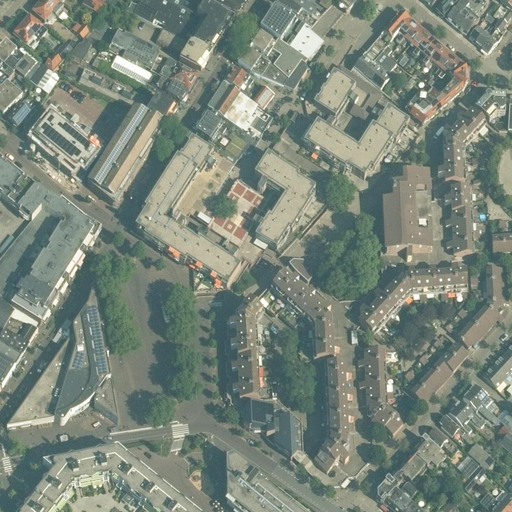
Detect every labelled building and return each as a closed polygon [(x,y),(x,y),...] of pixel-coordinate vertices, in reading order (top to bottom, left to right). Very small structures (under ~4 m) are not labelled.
[(58,20),(63,14),(60,12),(63,8),(60,6),(53,0),(44,0),(41,4),(53,14),(52,15),(58,20)] [(108,5),(107,5),(99,1),(97,0),(85,0),(82,6),(101,17),(108,5)] [(162,31),(211,55),(212,56),(235,21),(193,0),(150,0),(148,5),(139,4),(133,17),(162,31)] [(207,0),(215,4),(217,5),(224,9),(231,12),(232,13),(234,14),(240,13),(247,0),(207,0)] [(279,0),(276,5),(290,15),(291,14),(297,18),(296,20),(302,25),(310,32),(313,28),(317,24),(321,20),(323,18),(315,13),(316,13),(307,5),(300,0),(279,0)] [(300,0),(307,5),(316,13),(315,13),(323,18),(325,15),(329,11),(334,7),(336,4),(331,0),(300,0)] [(331,0),(336,4),(346,12),(348,14),(360,0),(331,0)] [(425,0),(423,3),(431,9),(439,0),(425,0)] [(452,0),(450,2),(446,2),(436,13),(443,20),(454,9),(462,0),(452,0)] [(466,11),(471,3),(467,0),(464,0),(459,6),(446,22),(452,27),(466,11)] [(511,11),(511,0),(502,0),(500,4),(511,11)] [(466,38),(479,22),(474,18),(486,4),(483,1),(478,7),(472,16),(458,32),(466,38)] [(475,7),(471,3),(466,11),(452,27),(458,32),(472,16),(478,7),(476,5),(475,7)] [(52,15),(53,14),(41,4),(33,13),(44,24),(52,15)] [(334,7),(329,11),(339,20),(343,15),(334,7)] [(481,51),(488,56),(498,45),(503,36),(502,35),(505,31),(503,30),(511,17),(500,9),(492,19),(493,19),(499,24),(494,31),(496,33),(493,36),(491,39),(481,51)] [(264,28),(262,32),(272,39),(271,40),(296,56),(308,64),(309,65),(323,46),(320,43),(309,33),(310,32),(302,25),(296,20),(294,22),(279,12),(278,11),(276,10),(274,13),(264,28)] [(329,11),(325,15),(336,24),(339,20),(329,11)] [(323,18),(321,20),(332,29),(336,24),(325,15),(323,18)] [(387,48),(397,36),(409,22),(401,15),(363,59),(354,68),(353,70),(362,78),(372,67),(381,55),(382,54),(383,53),(387,48)] [(22,26),(40,42),(47,33),(42,28),(30,17),(29,18),(27,18),(25,20),(25,22),(22,26)] [(491,25),(494,21),(488,17),(485,20),(491,25)] [(321,20),(317,24),(328,34),(332,29),(321,20)] [(109,27),(98,21),(88,35),(99,41),(109,27)] [(399,47),(416,28),(409,22),(397,36),(400,39),(396,44),(399,47)] [(317,24),(313,28),(324,38),(328,34),(317,24)] [(83,40),(91,31),(84,25),(76,34),(83,40)] [(15,34),(14,35),(30,49),(36,44),(37,45),(40,42),(22,26),(19,30),(17,30),(15,32),(15,34)] [(310,32),(309,33),(320,43),(324,38),(313,28),(310,32)] [(410,47),(422,33),(416,28),(399,47),(402,49),(407,44),(410,47)] [(475,45),(485,33),(483,32),(479,28),(469,40),(475,45)] [(203,68),(211,55),(162,31),(156,44),(180,56),(177,61),(200,73),(203,68)] [(178,68),(159,58),(157,52),(118,32),(108,52),(117,57),(135,67),(137,64),(151,71),(150,73),(188,94),(198,78),(178,68)] [(412,57),(428,38),(422,33),(410,47),(413,49),(409,54),(412,57)] [(491,39),(493,36),(490,33),(488,36),(485,33),(475,45),(481,51),(491,39)] [(244,56),(238,66),(246,71),(247,72),(254,77),(283,89),(293,94),(307,72),(306,67),(308,64),(296,56),(271,40),(270,42),(268,41),(260,35),(259,34),(254,41),(250,48),(248,50),(247,52),(244,56)] [(423,58),(435,44),(428,38),(412,57),(415,60),(419,55),(423,58)] [(67,46),(73,51),(79,44),(74,39),(67,46)] [(31,83),(41,67),(38,64),(35,68),(5,43),(0,48),(0,64),(2,67),(7,71),(13,76),(15,73),(24,81),(29,85),(31,83)] [(79,44),(73,51),(68,57),(82,63),(89,49),(80,44),(79,44)] [(425,68),(441,49),(435,44),(423,58),(426,60),(422,66),(425,68)] [(73,51),(67,46),(56,58),(62,63),(68,57),(73,51)] [(392,52),(387,48),(383,53),(382,54),(387,58),(392,52)] [(436,68),(448,54),(441,49),(425,68),(428,71),(432,66),(436,68)] [(396,67),(387,58),(382,54),(381,55),(372,67),(383,76),(386,73),(389,75),(396,67)] [(438,79),(454,60),(448,54),(436,68),(439,71),(435,76),(438,79)] [(52,73),(61,63),(54,56),(45,67),(52,73)] [(152,76),(135,67),(117,57),(111,69),(146,88),(153,92),(155,91),(180,107),(187,95),(152,76)] [(448,79),(460,65),(454,60),(438,79),(441,82),(445,77),(448,79)] [(0,89),(1,90),(7,84),(14,76),(13,76),(7,71),(2,67),(0,64),(0,89)] [(463,75),(467,74),(463,67),(460,65),(448,79),(454,83),(455,85),(463,75)] [(49,95),(59,79),(48,73),(41,67),(31,83),(38,88),(49,95)] [(243,98),(246,93),(254,82),(235,70),(225,85),(243,98)] [(362,78),(353,70),(352,71),(345,83),(334,76),(314,107),(335,120),(349,98),(351,100),(349,104),(353,107),(349,114),(365,124),(383,95),(380,93),(362,78)] [(93,93),(99,81),(95,79),(96,76),(85,71),(81,80),(78,86),(93,93)] [(455,85),(463,91),(467,85),(468,76),(467,74),(463,75),(455,85)] [(93,93),(107,100),(114,85),(104,80),(103,82),(99,81),(93,93)] [(408,93),(413,87),(408,83),(405,87),(406,87),(404,90),(408,93)] [(447,105),(463,92),(463,91),(455,85),(454,83),(446,92),(443,90),(439,94),(442,97),(440,99),(447,105)] [(1,90),(0,90),(0,114),(3,117),(22,97),(9,86),(7,84),(1,90)] [(122,107),(128,94),(124,92),(125,90),(114,85),(107,100),(122,107)] [(251,105),(243,98),(225,85),(208,111),(209,111),(206,116),(223,128),(254,150),(274,120),(262,112),(251,105)] [(251,105),(262,112),(274,97),(263,89),(254,100),(251,105)] [(447,105),(440,99),(431,92),(428,95),(423,91),(421,94),(441,111),(447,105)] [(251,96),(246,93),(243,98),(251,105),(254,100),(250,98),(251,96)] [(134,113),(137,114),(144,99),(133,94),(132,96),(128,94),(122,107),(127,110),(128,110),(134,113)] [(418,97),(416,100),(421,105),(434,116),(441,111),(421,94),(418,97)] [(508,134),(509,100),(506,100),(506,97),(487,96),(474,110),(499,133),(508,134)] [(137,114),(166,128),(177,111),(157,98),(153,104),(144,99),(137,114)] [(412,103),(410,106),(428,122),(434,116),(421,105),(416,100),(415,100),(412,103)] [(100,108),(119,123),(127,111),(106,101),(100,108)] [(30,107),(24,103),(20,107),(8,121),(17,129),(35,107),(32,104),(30,107)] [(422,127),(428,122),(410,106),(404,113),(422,127)] [(394,144),(407,125),(408,123),(387,110),(374,130),(372,128),(357,151),(317,125),(314,129),(304,144),(303,146),(345,172),(346,172),(364,181),(371,172),(373,173),(392,142),(394,144)] [(115,209),(167,128),(166,128),(137,114),(134,113),(87,187),(115,209)] [(296,126),(300,120),(299,115),(296,113),(290,122),(292,124),(291,126),(294,127),(295,125),(296,126)] [(486,126),(471,113),(465,119),(461,115),(457,119),(461,123),(456,129),(471,143),(486,126)] [(233,168),(234,167),(237,162),(238,162),(242,156),(252,154),(254,150),(223,128),(206,116),(205,115),(194,133),(197,135),(193,141),(233,168)] [(91,154),(50,121),(49,122),(43,117),(27,137),(63,167),(79,179),(98,156),(93,152),(91,154)] [(300,141),(304,144),(314,129),(309,125),(300,141)] [(471,143),(456,129),(451,135),(446,131),(442,135),(447,140),(442,145),(443,159),(443,164),(464,164),(463,151),(471,143)] [(233,168),(193,141),(192,141),(157,196),(150,207),(147,212),(161,222),(164,217),(171,206),(173,202),(200,220),(201,219),(233,168)] [(493,151),(492,151),(498,156),(496,160),(495,164),(493,167),(493,171),(493,176),(494,182),(495,187),(497,191),(500,195),(494,202),(494,203),(499,197),(502,194),(504,192),(503,192),(502,190),(501,188),(500,187),(499,184),(498,182),(498,180),(498,178),(496,178),(495,178),(495,177),(494,177),(494,176),(495,175),(495,174),(496,174),(497,173),(497,170),(498,168),(498,166),(499,164),(499,163),(502,158),(500,158),(501,159),(498,163),(498,165),(497,168),(497,173),(496,173),(495,173),(494,174),(494,175),(494,176),(494,177),(495,179),(497,179),(497,181),(498,184),(499,187),(501,189),(503,192),(501,194),(499,193),(497,190),(495,186),(494,181),(494,177),(493,173),(494,169),(495,164),(496,161),(499,157),(499,156),(493,151)] [(305,211),(311,203),(308,201),(315,191),(297,180),(298,178),(267,158),(254,179),(284,198),(305,211)] [(37,190),(0,160),(0,198),(18,213),(19,212),(20,213),(19,214),(21,215),(30,223),(30,222),(32,223),(0,261),(0,296),(18,313),(40,327),(40,326),(41,327),(99,234),(61,203),(59,205),(50,200),(49,202),(48,201),(48,200),(39,193),(38,191),(37,192),(36,191),(37,190)] [(465,186),(464,175),(464,164),(443,164),(444,170),(444,173),(438,173),(438,179),(444,179),(444,187),(465,186)] [(411,259),(411,252),(432,252),(429,202),(428,176),(402,177),(402,179),(395,187),(391,187),(392,194),(386,194),(387,205),(382,205),(383,225),(384,256),(405,255),(406,260),(407,261),(410,261),(411,259)] [(259,217),(268,203),(237,183),(223,205),(233,212),(227,221),(217,214),(208,229),(239,249),(250,232),(244,228),(253,214),(259,217)] [(450,215),(478,214),(478,210),(471,211),(470,196),(477,195),(477,192),(449,193),(450,202),(444,202),(445,207),(450,207),(450,215)] [(291,234),(305,211),(284,198),(270,220),(268,219),(255,240),(257,241),(267,248),(276,253),(289,233),(291,234)] [(175,230),(161,222),(147,212),(135,231),(136,232),(137,236),(177,261),(179,263),(192,242),(190,240),(180,233),(183,229),(187,223),(178,217),(174,223),(173,225),(177,227),(175,230)] [(472,232),(472,225),(471,217),(478,217),(478,214),(450,215),(451,223),(445,224),(446,229),(451,229),(451,237),(479,235),(479,232),(472,232)] [(200,220),(198,224),(209,230),(212,226),(201,219),(200,220)] [(473,254),(473,247),(473,239),(479,239),(479,235),(451,237),(452,245),(446,245),(447,251),(452,250),(452,258),(480,257),(480,254),(473,254)] [(504,256),(511,255),(511,237),(503,238),(504,256)] [(492,256),(504,256),(503,238),(491,239),(492,256)] [(240,269),(199,242),(194,239),(192,242),(179,263),(185,266),(193,271),(226,292),(240,269)] [(264,253),(267,248),(257,241),(253,246),(264,253)] [(311,269),(303,262),(293,262),(288,267),(298,276),(307,285),(312,280),(311,269)] [(287,308),(301,292),(308,285),(307,285),(298,276),(288,267),(256,303),(258,305),(275,320),(278,317),(287,308)] [(451,275),(443,275),(444,302),(448,302),(447,295),(463,294),(463,301),(467,300),(466,274),(456,275),(456,267),(451,268),(451,275)] [(435,276),(435,268),(429,269),(429,276),(422,276),(423,303),(426,303),(426,296),(441,295),(441,302),(444,302),(443,275),(435,276)] [(413,276),(413,269),(407,269),(408,277),(402,277),(388,292),(408,310),(410,308),(405,303),(411,297),(419,296),(420,303),(423,303),(422,276),(413,276)] [(486,282),(504,282),(503,270),(486,271),(486,282)] [(487,293),(504,293),(504,282),(486,282),(487,293)] [(73,336),(7,430),(53,422),(54,422),(60,426),(61,426),(62,426),(63,426),(64,426),(65,425),(70,418),(77,415),(83,411),(89,406),(94,400),(97,402),(94,405),(94,406),(94,407),(94,408),(94,409),(95,410),(117,426),(94,288),(87,309),(73,329),(73,330),(73,332),(73,336)] [(301,292),(287,308),(297,317),(302,322),(317,307),(313,303),(311,305),(302,298),(304,295),(301,292)] [(378,302),(373,308),(375,310),(393,326),(395,324),(390,319),(400,308),(405,313),(408,310),(388,292),(382,298),(377,294),(374,298),(378,302)] [(504,293),(487,293),(488,304),(509,303),(508,300),(505,300),(504,293)] [(0,331),(2,333),(28,348),(37,333),(36,333),(40,327),(18,313),(0,296),(0,331)] [(259,404),(266,404),(263,330),(269,322),(248,303),(228,324),(227,324),(228,343),(226,345),(226,357),(227,357),(229,359),(229,364),(227,367),(227,378),(228,378),(230,381),(230,386),(228,388),(227,388),(228,400),(229,400),(231,402),(231,405),(239,405),(241,405),(259,404)] [(486,308),(502,322),(503,320),(499,316),(503,312),(503,306),(509,306),(509,303),(488,304),(488,305),(487,308),(486,308)] [(333,335),(330,335),(330,322),(319,312),(321,310),(317,307),(302,322),(311,330),(312,342),(333,341),(333,335)] [(393,326),(375,310),(373,308),(368,314),(363,310),(359,314),(364,318),(358,324),(378,342),(381,340),(376,335),(386,324),(391,329),(393,326)] [(479,316),(492,328),(497,322),(500,324),(502,322),(486,308),(479,316)] [(484,336),(492,328),(479,316),(471,324),(484,336)] [(464,332),(477,344),(484,336),(471,324),(464,332)] [(60,331),(57,336),(59,342),(65,340),(67,337),(66,330),(60,331)] [(28,348),(2,333),(0,331),(0,346),(21,359),(28,349),(28,348)] [(474,348),(477,344),(464,332),(457,340),(468,351),(472,346),(474,348)] [(333,341),(312,342),(313,364),(334,363),(333,357),(331,357),(331,347),(333,346),(333,341)] [(0,346),(0,360),(15,370),(21,359),(21,360),(21,359),(0,346)] [(447,355),(460,367),(468,358),(455,346),(447,355)] [(385,372),(384,365),(384,357),(391,357),(391,353),(361,355),(362,363),(357,363),(358,368),(362,368),(362,377),(392,375),(392,372),(385,372)] [(440,363),(453,375),(460,367),(447,355),(440,363)] [(511,375),(511,373),(511,363),(504,357),(498,364),(511,375)] [(15,370),(0,360),(0,388),(2,390),(5,385),(15,370)] [(446,383),(453,375),(440,363),(433,371),(446,383)] [(491,371),(503,383),(511,375),(498,364),(491,371)] [(345,383),(342,383),(342,374),(344,374),(344,366),(323,367),(325,389),(345,389),(345,383)] [(426,379),(439,391),(446,383),(433,371),(426,379)] [(482,379),(496,391),(503,383),(491,371),(490,371),(482,379)] [(386,394),(385,387),(385,379),(392,379),(392,375),(362,377),(363,384),(358,384),(358,390),(363,390),(363,398),(393,397),(393,394),(386,394)] [(431,399),(439,391),(426,379),(418,387),(431,399)] [(424,407),(431,399),(418,387),(411,395),(424,407)] [(488,401),(474,388),(468,394),(490,414),(494,410),(490,406),(494,401),(491,398),(488,401)] [(326,411),(346,410),(346,404),(344,405),(343,394),(345,394),(345,389),(325,389),(325,400),(326,411)] [(468,394),(463,400),(477,413),(478,412),(481,414),(490,422),(494,418),(490,414),(468,394)] [(396,418),(388,410),(387,409),(386,401),(393,400),(393,397),(363,398),(364,411),(366,411),(367,419),(372,424),(368,428),(372,432),(375,429),(381,434),(384,431),(396,418)] [(239,411),(239,413),(238,414),(243,418),(243,427),(249,433),(259,432),(267,440),(275,447),(282,454),(285,457),(287,458),(291,462),(295,458),(297,455),(297,448),(296,428),(274,408),(266,409),(266,404),(259,404),(241,405),(241,411),(239,411)] [(475,418),(460,404),(454,410),(468,423),(471,420),(481,429),(485,425),(482,422),(481,423),(476,418),(475,418)] [(327,433),(347,432),(347,426),(345,427),(344,416),(347,416),(346,410),(326,411),(327,428),(327,433)] [(454,410),(448,416),(468,435),(470,432),(472,431),(466,425),(468,423),(454,410)] [(500,424),(504,428),(510,433),(511,431),(511,416),(510,415),(509,414),(500,424)] [(396,418),(384,431),(392,438),(404,425),(396,418)] [(462,438),(465,435),(459,430),(459,431),(446,419),(440,425),(443,428),(441,430),(450,438),(452,436),(454,437),(457,434),(462,438)] [(509,434),(510,433),(504,428),(499,434),(505,440),(509,434)] [(458,452),(452,447),(435,431),(427,439),(440,451),(443,448),(447,452),(453,458),(458,452)] [(335,468),(339,464),(337,462),(346,452),(346,445),(345,438),(348,438),(347,432),(327,433),(327,438),(327,445),(326,446),(318,455),(322,458),(315,465),(327,477),(331,472),(330,470),(333,467),(335,468)] [(511,436),(509,434),(505,440),(499,445),(511,456),(511,436)] [(473,448),(476,445),(465,435),(462,438),(473,448)] [(426,468),(425,469),(433,475),(440,467),(437,465),(444,458),(425,441),(412,456),(426,468)] [(366,444),(346,445),(346,452),(337,462),(339,464),(335,468),(333,467),(330,470),(331,472),(327,477),(315,465),(310,471),(329,488),(341,487),(345,483),(347,480),(355,480),(373,459),(371,457),(368,454),(370,453),(367,453),(366,444)] [(489,456),(496,448),(492,444),(485,452),(489,456)] [(476,445),(473,448),(467,456),(480,467),(484,463),(489,457),(476,445)] [(190,511),(123,457),(122,454),(120,453),(117,452),(42,468),(46,471),(52,476),(26,507),(22,511),(190,511)] [(418,477),(425,469),(426,468),(412,456),(408,460),(409,462),(406,466),(418,477)] [(489,457),(484,463),(488,466),(493,461),(489,457)] [(254,478),(250,476),(251,474),(232,459),(227,462),(226,462),(227,502),(239,511),(298,511),(259,481),(259,480),(258,482),(254,478)] [(306,459),(299,465),(305,470),(311,463),(306,459)] [(468,481),(469,480),(476,471),(479,468),(471,461),(468,465),(468,466),(461,474),(468,481)] [(412,484),(418,477),(406,466),(403,468),(401,468),(397,473),(406,481),(407,480),(412,484)] [(469,480),(475,485),(483,477),(476,471),(469,480)] [(395,492),(402,484),(399,482),(401,479),(396,474),(377,495),(378,502),(383,506),(395,492)] [(425,490),(432,482),(428,479),(422,487),(425,490)] [(467,495),(475,485),(469,480),(468,481),(461,489),(467,495)] [(452,499),(454,496),(437,481),(435,484),(452,499)] [(412,500),(418,493),(408,484),(403,491),(408,495),(412,500)] [(437,496),(440,493),(433,486),(430,490),(437,496)] [(408,495),(403,491),(401,494),(402,494),(400,496),(395,492),(383,506),(387,510),(389,509),(391,511),(392,511),(403,500),(408,495)] [(450,501),(455,505),(463,496),(459,492),(450,501)] [(440,493),(437,496),(441,500),(439,502),(442,506),(448,501),(440,493)] [(505,511),(511,511),(511,501),(507,497),(503,494),(496,502),(499,506),(505,511)] [(487,511),(505,511),(499,506),(496,502),(492,499),(488,495),(479,505),(487,511)] [(407,511),(412,508),(412,507),(403,500),(392,511),(407,511)] [(454,511),(458,509),(450,502),(440,511),(454,511)]
